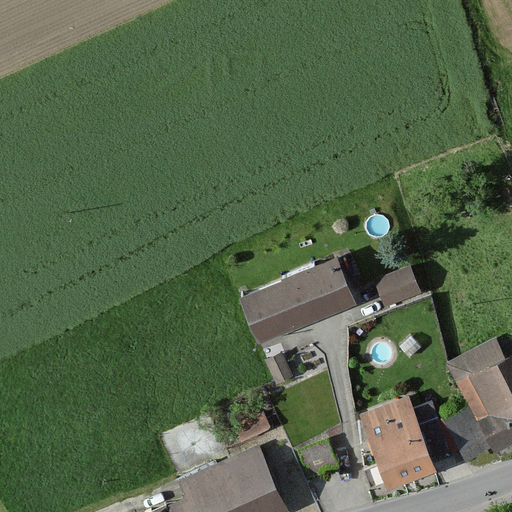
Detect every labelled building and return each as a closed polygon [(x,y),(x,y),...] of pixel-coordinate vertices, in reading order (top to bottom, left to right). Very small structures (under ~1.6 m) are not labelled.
[(356,297),(335,250),(240,291),(260,338),(356,297)] [(420,255),(382,270),(393,298),(431,282),(420,255)] [(511,348),(503,353),(493,335),(446,359),(494,450),(511,440),(511,348)] [(435,464),(406,390),(359,408),(388,482),(435,464)] [(177,495),(135,511),(284,511),(258,445),(171,480),(177,495)]
